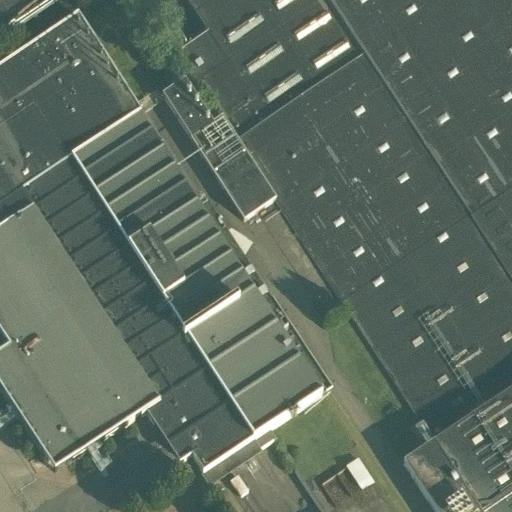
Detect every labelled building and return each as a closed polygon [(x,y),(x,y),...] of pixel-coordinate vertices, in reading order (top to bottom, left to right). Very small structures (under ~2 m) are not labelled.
[(0,0),(0,35),(46,0),(0,0)] [(511,511),(511,0),(192,0),(189,2),(209,33),(228,63),(197,83),(222,122),(275,204),(433,448),(475,511),(511,511)] [(169,18),(178,32),(187,26),(178,12),(169,18)] [(192,460),(203,478),(322,400),(140,120),(141,120),(78,23),(0,73),(0,338),(9,352),(0,357),(0,393),(42,458),(43,458),(47,464),(66,468),(72,464),(73,464),(141,420),(141,421),(150,415),(184,465),(192,460)] [(177,53),(197,83),(228,63),(209,33),(177,53)] [(163,98),(191,142),(214,127),(185,84),(163,98)] [(191,142),(244,224),(275,204),(222,122),(214,127),(191,142)] [(431,511),(475,511),(433,448),(403,468),(431,511)] [(347,471),(362,494),(373,487),(358,464),(347,471)]
